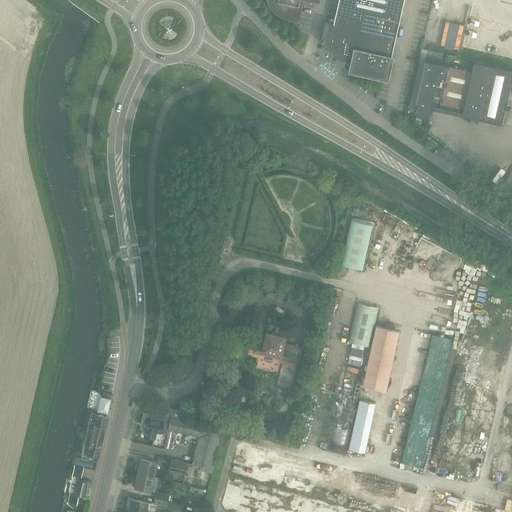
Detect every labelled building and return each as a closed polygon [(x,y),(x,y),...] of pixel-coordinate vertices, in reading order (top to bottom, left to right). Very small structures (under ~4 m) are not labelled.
[(265,0),(266,1),(267,4),(268,6),(269,8),(271,10),(272,12),(274,14),(276,16),(278,17),(281,18),(283,19),(285,20),(298,23),(302,0),(265,0)] [(339,0),(334,23),(334,24),(325,22),(321,42),(331,50),(341,58),(353,65),(364,70),(376,74),(387,77),(404,0),(339,0)] [(434,109),(464,116),(502,124),(511,82),(511,79),(511,69),(474,61),(472,71),(425,60),(426,58),(425,58),(415,105),(418,105),(414,112),(413,111),(413,112),(418,115),(429,122),(430,121),(427,120),(434,109)] [(341,264),(341,265),(363,270),(373,226),(351,221),(341,264)] [(377,327),(364,386),(386,391),(399,332),(377,327)] [(265,332),(263,339),(256,337),(252,353),(299,364),(303,348),(284,343),(285,337),(265,332)] [(91,414),(81,455),(95,458),(96,456),(98,457),(108,418),(104,417),(105,414),(108,414),(111,400),(101,398),(97,412),(100,413),(99,416),(91,414)] [(275,401),(272,412),(284,414),(286,403),(275,401)] [(212,468),(221,427),(187,420),(188,413),(187,413),(188,408),(180,405),(178,411),(180,412),(179,418),(170,417),(168,430),(198,437),(192,464),(212,468)] [(145,417),(142,429),(144,430),(143,436),(154,439),(155,432),(167,435),(168,430),(170,417),(179,418),(180,412),(178,411),(164,408),(161,420),(145,417)] [(88,460),(76,457),(74,464),(86,467),(88,460)] [(139,459),(136,473),(154,477),(157,463),(139,459)] [(170,459),(168,471),(184,475),(187,466),(187,463),(170,459)] [(74,465),(71,475),(79,477),(81,467),(74,465)] [(154,477),(136,473),(132,487),(151,491),(154,492),(158,478),(154,477)] [(76,505),(78,497),(89,499),(92,483),(77,479),(73,495),(70,495),(68,503),(76,505)] [(156,492),(154,498),(168,501),(169,495),(156,492)] [(166,507),(168,501),(154,498),(153,504),(166,508),(166,507)] [(130,499),(126,511),(145,511),(148,503),(130,499)]
